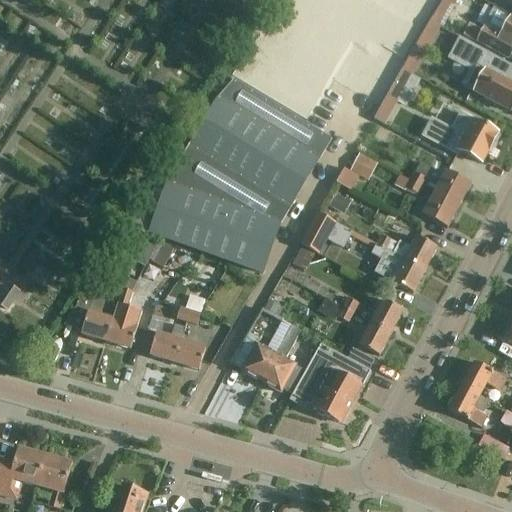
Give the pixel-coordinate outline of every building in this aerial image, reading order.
[(462,36),(490,51),(507,60),(511,52),(511,19),(493,9),(484,27),(481,32),(468,25),(462,36)] [(124,233),(110,253),(145,267),(148,261),(157,245),(146,241),(149,234),(262,274),(269,256),(280,225),(357,96),(375,66),(289,14),(285,19),(269,44),(260,38),(235,80),(218,98),(167,185),(158,182),(124,233)] [(430,23),(414,51),(424,57),(440,28),(438,27),(430,23)] [(511,66),(458,38),(449,56),(474,70),(464,88),(484,99),(484,100),(497,108),(498,106),(510,112),(511,110),(511,85),(511,82),(511,66)] [(385,100),(373,120),(385,126),(397,104),(405,108),(413,95),(394,84),(385,100)] [(432,119),(421,138),(457,157),(460,152),(464,155),(482,164),(490,149),(466,136),(467,133),(473,136),(479,125),(460,114),(451,130),(432,119)] [(467,133),(466,136),(490,149),(498,134),(480,125),(479,125),(473,136),(467,133)] [(377,165),(373,163),(360,156),(357,160),(355,158),(349,167),(352,169),(350,173),(368,182),(377,165)] [(409,182),(421,188),(431,169),(420,163),(414,173),(409,182)] [(433,194),(459,207),(470,185),(445,172),(433,194)] [(416,198),(421,188),(409,182),(400,176),(394,186),(416,198)] [(422,216),(429,220),(447,230),(459,207),(433,194),(422,216)] [(336,195),(329,208),(344,216),(351,203),(336,195)] [(318,215),(301,246),(318,256),(335,224),(319,215),(318,215)] [(381,236),(376,246),(388,252),(404,260),(404,261),(425,271),(436,249),(416,238),(411,248),(400,242),(398,245),(381,236)] [(152,263),(151,264),(163,270),(174,251),(162,244),(161,247),(152,263)] [(388,252),(376,246),(371,255),(383,261),(388,252)] [(412,294),(425,271),(404,261),(392,283),(412,294)] [(8,287),(4,292),(0,298),(0,305),(7,310),(18,293),(8,287)] [(132,293),(122,290),(118,303),(128,306),(132,294),(132,293)] [(190,297),(185,310),(180,308),(176,320),(186,323),(194,298),(190,297)] [(194,298),(186,323),(197,326),(200,315),(205,302),(194,298)] [(343,309),(354,315),(359,306),(348,300),(343,309)] [(268,301),(263,310),(274,316),(279,307),(268,301)] [(403,312),(385,303),(383,302),(371,324),(391,335),(403,312)] [(114,317),(106,343),(130,351),(141,314),(127,310),(128,306),(118,303),(114,317)] [(349,324),(354,315),(343,309),(338,318),(349,324)] [(106,343),(114,317),(103,314),(102,318),(88,314),(81,336),(106,343)] [(257,345),(255,349),(242,373),(262,384),(292,328),(282,322),(274,336),(283,342),(275,356),(257,345)] [(379,357),(391,335),(371,324),(359,347),(379,357)] [(174,364),(181,342),(185,329),(175,326),(170,339),(156,335),(149,357),(174,364)] [(292,328),(262,384),(280,394),(295,367),(284,360),(300,332),(292,328)] [(181,342),(174,364),(198,372),(205,350),(181,342)] [(321,346),(302,379),(293,397),(314,408),(313,410),(318,413),(332,386),(347,360),(321,346)] [(332,386),(355,399),(370,373),(368,372),(374,361),(356,352),(352,350),(347,360),(332,386)] [(461,388),(479,397),(486,385),(501,392),(507,381),(474,364),(461,388)] [(341,425),(355,399),(332,386),(318,413),(341,425)] [(479,397),(461,388),(448,412),(480,429),(487,417),(483,415),(489,403),(479,397)] [(511,415),(506,412),(500,423),(505,428),(511,431),(511,415)] [(0,496),(17,501),(21,484),(35,488),(44,457),(18,450),(14,464),(0,460),(0,496)] [(72,465),(44,457),(35,488),(54,494),(50,508),(59,511),(64,495),(63,495),(72,465)] [(141,511),(147,497),(123,489),(114,511),(141,511)]
